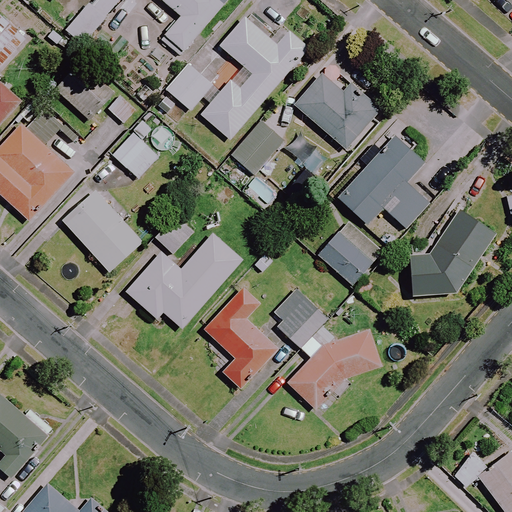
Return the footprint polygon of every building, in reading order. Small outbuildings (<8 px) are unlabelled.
[(183,53),(227,0),(158,0),(181,18),(164,38),(183,53)] [(282,43),(250,16),(225,45),(258,73),(245,88),(235,79),(205,114),(235,139),(314,47),(294,30),(282,43)] [(0,68),(26,40),(0,17),(0,68)] [(76,62),(52,89),(90,122),(114,95),(76,62)] [(216,84),(191,62),(167,89),(192,111),(216,84)] [(343,92),(321,73),(292,107),(344,151),(380,110),(350,84),(343,92)] [(0,129),(26,100),(5,81),(0,87),(0,129)] [(138,108),(121,94),(110,108),(127,122),(138,108)] [(287,140),(264,120),(235,154),(257,174),(287,140)] [(154,129),(146,121),(115,155),(140,177),(160,155),(144,140),(154,129)] [(78,170),(26,122),(0,150),(0,186),(34,218),(78,170)] [(424,165),(395,138),(337,200),(367,227),(383,210),(405,231),(429,205),(407,184),(424,165)] [(141,245),(92,191),(59,221),(108,275),(141,245)] [(511,215),(511,192),(502,195),(507,217),(511,215)] [(266,225),(242,203),(227,220),(251,242),(266,225)] [(426,253),(409,253),(408,300),(453,295),(492,234),(454,209),(426,253)] [(193,233),(176,218),(155,241),(172,257),(193,233)] [(382,254),(346,222),(315,257),(351,288),(382,254)] [(211,235),(180,271),(160,254),(156,258),(148,251),(133,267),(142,275),(125,294),(157,321),(163,314),(182,331),(241,261),(211,235)] [(258,305),(241,289),(203,331),(234,360),(220,375),(239,392),(277,351),(244,321),(258,305)] [(276,330),(311,361),(301,371),(295,365),(276,384),(290,399),(296,393),(312,410),(341,383),(380,368),(367,335),(324,348),(322,350),(310,339),(328,318),(295,290),(274,315),(282,323),(276,330)] [(0,473),(9,482),(53,433),(28,411),(22,417),(0,397),(0,473)] [(511,511),(511,450),(485,470),(471,456),(451,479),(465,488),(478,479),(501,511),(511,511)] [(86,505),(70,506),(47,486),(24,511),(102,511),(89,501),(86,505)]
